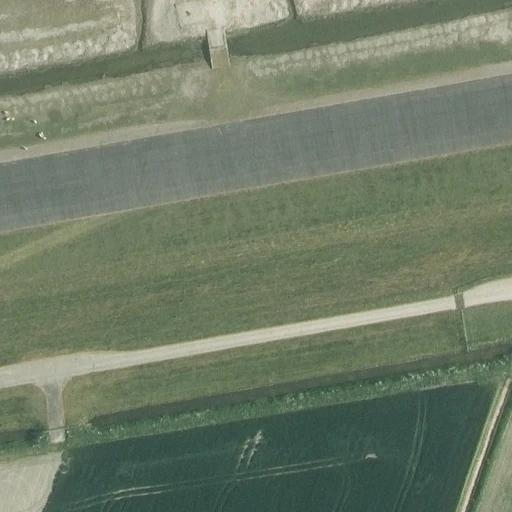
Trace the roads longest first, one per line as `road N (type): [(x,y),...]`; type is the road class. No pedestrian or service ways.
road 1 (track): [(0,223),(511,133)]
road 2 (track): [(0,263),(129,200)]
